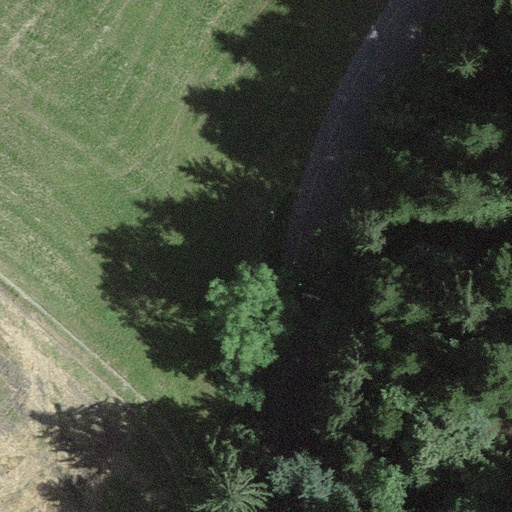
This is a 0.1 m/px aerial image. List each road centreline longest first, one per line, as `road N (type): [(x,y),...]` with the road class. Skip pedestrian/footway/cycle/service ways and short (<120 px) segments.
road 1 (unclassified): [(288,511),(302,321),(317,240),(368,92),(423,0)]
road 2 (track): [(192,511),(184,455),(0,279)]
